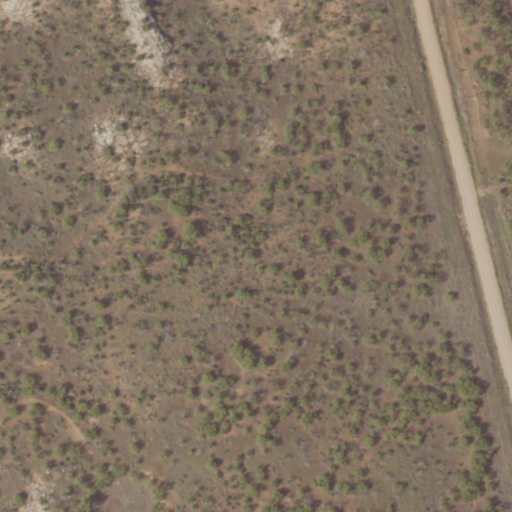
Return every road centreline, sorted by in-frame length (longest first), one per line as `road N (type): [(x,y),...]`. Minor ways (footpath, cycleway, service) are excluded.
road 1 (residential): [(511,472),(471,304),(465,197),(511,160)]
road 2 (residential): [(465,197),(450,187),(406,0)]
